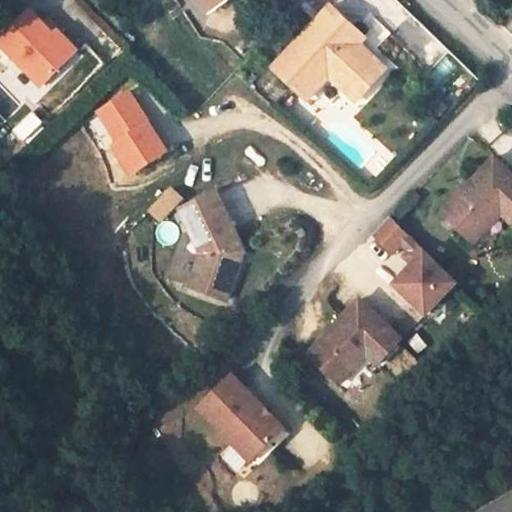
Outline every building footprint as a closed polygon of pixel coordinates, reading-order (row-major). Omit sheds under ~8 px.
[(105,0),(89,0),(120,33),(130,25),(105,0)] [(205,0),(213,11),(230,0),(205,0)] [(359,32),(333,7),(276,69),(301,91),(322,69),(326,65),(349,86),(356,80),(367,92),(388,71),(361,46),(353,38),(359,32)] [(31,11),(0,41),(0,45),(42,88),(81,52),(59,31),(54,36),(31,11)] [(430,58),(440,48),(417,25),(407,35),(430,58)] [(359,32),(353,38),(361,46),(367,39),(359,32)] [(326,65),(322,69),(332,78),(346,90),(349,86),(326,65)] [(332,78),(322,69),(301,91),(311,101),(332,78)] [(356,80),(349,86),(346,90),(357,101),(367,92),(356,80)] [(97,113),(116,142),(111,145),(130,173),(165,150),(128,93),(97,113)] [(511,228),(511,181),(497,165),(442,216),(465,241),(495,213),(500,218),(511,230),(511,228)] [(162,222),(187,197),(175,184),(149,208),(162,222)] [(216,194),(181,211),(203,257),(193,290),(229,303),(246,255),(216,194)] [(500,218),(495,213),(465,241),(470,247),(500,218)] [(357,251),(375,270),(381,264),(392,254),(373,235),(357,251)] [(419,317),(451,286),(423,256),(403,276),(391,287),(419,317)] [(375,270),(391,287),(403,276),(395,267),(389,272),(381,264),(375,270)] [(394,342),(356,301),(301,353),(323,377),(354,349),(359,355),(369,366),(394,342)] [(359,355),(354,349),(323,377),(329,383),(359,355)] [(188,399),(237,456),(273,425),(224,368),(188,399)] [(237,456),(243,462),(279,431),(273,425),(237,456)]
